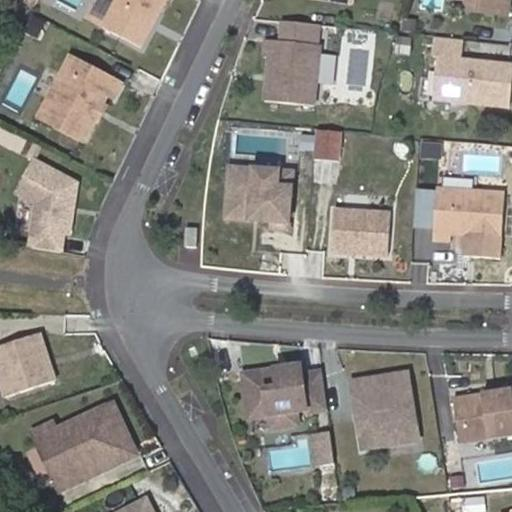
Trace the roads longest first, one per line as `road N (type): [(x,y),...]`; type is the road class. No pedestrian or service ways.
road 1 (residential): [(117,292),(511,319)]
road 2 (residential): [(234,0),(129,217),(117,292)]
road 3 (residential): [(117,292),(156,382),(234,511)]
